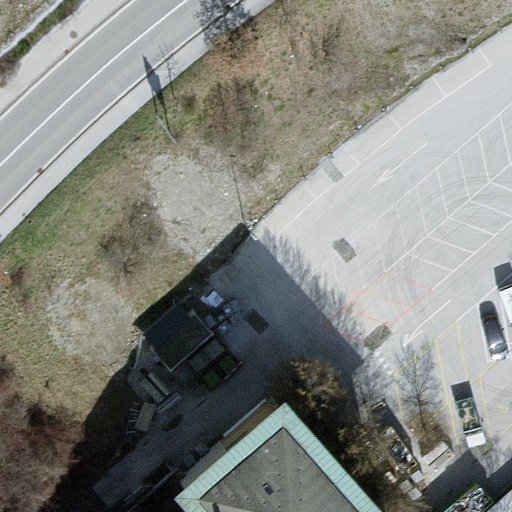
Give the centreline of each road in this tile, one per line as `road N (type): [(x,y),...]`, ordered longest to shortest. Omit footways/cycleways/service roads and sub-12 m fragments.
road 1 (unknown): [(287,341),(276,306),(289,269),(366,184),(511,65)]
road 2 (unknown): [(287,341),(81,511)]
road 3 (tertiary): [(0,166),(187,0)]
road 4 (unknown): [(511,251),(337,402)]
road 5 (unknown): [(337,402),(449,489),(473,486),(511,457)]
